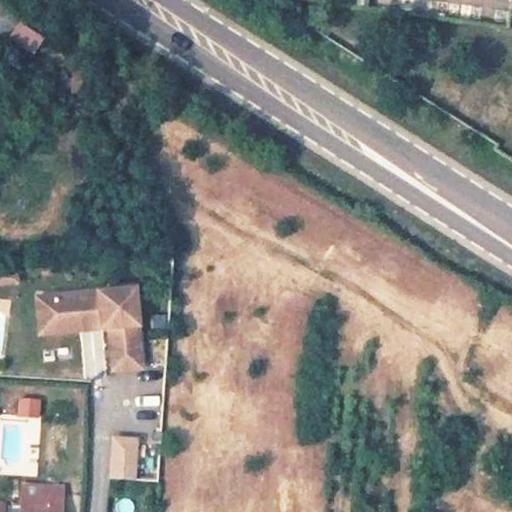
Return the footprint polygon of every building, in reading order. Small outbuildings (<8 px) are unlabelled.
[(7,21),(0,37),(0,41),(29,54),(37,34),(7,21)] [(12,268),(0,269),(0,280),(14,279),(12,268)] [(134,280),(52,291),(56,321),(101,315),(102,321),(110,321),(115,364),(145,360),(134,280)] [(52,291),(30,294),(34,331),(102,321),(101,315),(56,321),(52,291)] [(134,434),(112,433),(110,473),(132,474),(134,434)] [(45,511),(46,509),(59,510),(59,504),(22,502),(21,511),(45,511)]
